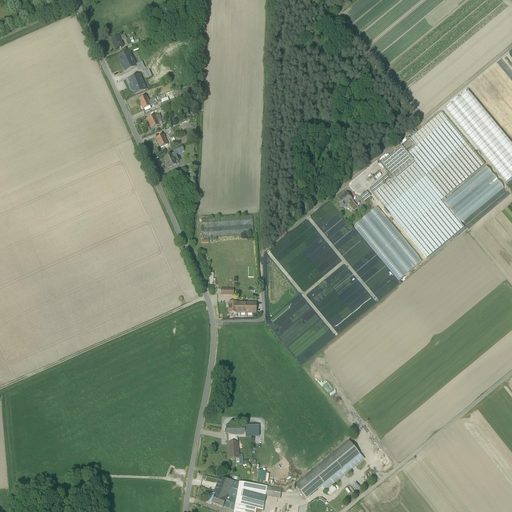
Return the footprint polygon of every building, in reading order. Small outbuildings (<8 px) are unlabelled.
[(119,37),(111,40),(116,50),(123,47),(121,41),(119,37)] [(129,52),(118,56),(121,62),(120,63),(123,69),(124,69),(125,72),(136,67),(129,52)] [(133,95),(146,90),(140,74),(127,78),(133,95)] [(511,177),(511,145),(467,91),(445,110),(506,183),(511,177)] [(161,101),(160,100),(156,102),(155,102),(156,104),(158,104),(160,108),(176,101),(175,100),(179,99),(176,92),(173,94),(172,92),(165,95),(166,99),(161,101)] [(146,97),(138,101),(141,105),(148,102),(147,99),(148,98),(148,97),(146,98),(146,97)] [(148,102),(141,105),(143,110),(144,110),(145,112),(151,109),(150,107),(151,107),(156,104),(155,102),(156,102),(160,100),(159,97),(153,100),(148,102)] [(162,114),(163,118),(175,114),(173,109),(162,114)] [(441,113),(401,146),(413,161),(454,128),(441,113)] [(155,116),(147,120),(149,125),(157,121),(156,118),(157,118),(156,117),(155,117),(155,116)] [(157,121),(149,125),(151,129),(159,126),(157,121)] [(386,184),(373,194),(404,231),(444,198),(484,165),(454,128),(413,161),(386,184)] [(163,136),(156,139),(160,149),(168,145),(163,136)] [(182,146),(173,149),(175,154),(175,153),(175,154),(176,155),(184,152),(182,146)] [(401,146),(379,164),(388,174),(382,179),(386,184),(413,161),(401,146)] [(175,154),(164,158),(169,168),(176,164),(175,160),(178,159),(176,155),(175,154),(175,153),(175,154)] [(444,198),(404,231),(427,258),(464,228),(460,223),(463,221),(504,188),(486,166),(446,199),(444,198)] [(364,201),(370,196),(366,191),(360,196),(364,201)] [(497,198),(499,201),(508,195),(505,191),(502,192),(497,194),(499,197),(497,198)] [(345,194),(337,201),(339,205),(339,206),(340,208),(342,208),(343,209),(347,205),(352,201),(352,200),(350,197),(348,198),(345,194)] [(352,201),(347,205),(354,212),(358,208),(352,201)] [(480,213),(482,216),(497,204),(494,201),(487,206),(487,207),(480,213)] [(420,258),(378,207),(354,227),(398,281),(421,262),(419,258),(420,258)] [(252,216),(202,219),(203,238),(254,234),(252,216)] [(237,303),(228,303),(228,314),(237,314),(237,313),(237,303)] [(256,304),(237,303),(237,313),(240,313),(253,314),(256,314),(256,304)] [(245,426),(226,426),(226,435),(237,435),(245,435),(245,426)] [(259,427),(245,426),(245,435),(237,435),(237,437),(252,437),(252,439),(256,439),(256,434),(256,428),(259,428),(259,427)] [(237,435),(226,435),(227,443),(238,443),(237,437),(237,435)] [(349,442),(295,486),(305,499),(359,454),(349,442)] [(238,443),(227,443),(228,452),(230,452),(230,453),(239,452),(238,443)] [(239,452),(230,453),(230,452),(228,452),(228,460),(239,459),(239,463),(242,462),(242,455),(239,456),(239,452)] [(233,482),(219,480),(214,492),(223,495),(223,494),(228,496),(233,482)] [(231,497),(237,499),(239,483),(233,482),(228,496),(231,497)] [(239,483),(237,499),(236,505),(256,509),(263,511),(265,496),(267,487),(239,483)] [(281,490),(267,487),(265,496),(280,498),(281,490)] [(223,495),(214,492),(214,494),(215,495),(212,504),(223,508),(224,507),(226,500),(228,496),(223,494),(223,495)] [(229,501),(226,508),(235,511),(236,505),(237,499),(231,497),(229,501)] [(325,511),(326,511),(326,508),(326,505),(324,503),(321,501),(318,500),(315,501),(312,503),(310,505),(310,509),(310,511),(325,511)] [(284,511),(285,504),(275,503),(273,511),(284,511)]
